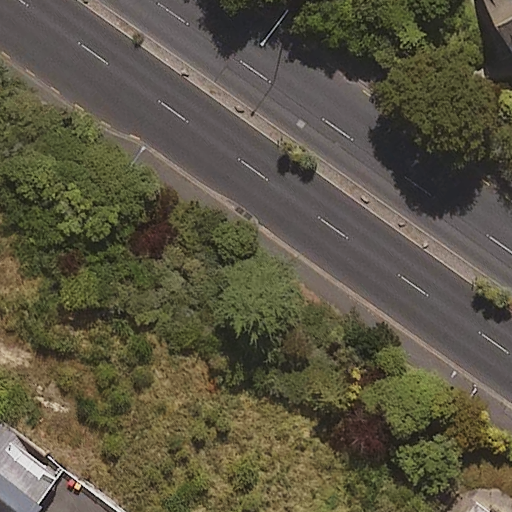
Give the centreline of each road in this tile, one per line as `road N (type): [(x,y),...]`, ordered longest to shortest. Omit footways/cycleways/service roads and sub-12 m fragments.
road 1 (secondary): [(511,372),(0,5)]
road 2 (secondary): [(192,0),(511,223)]
